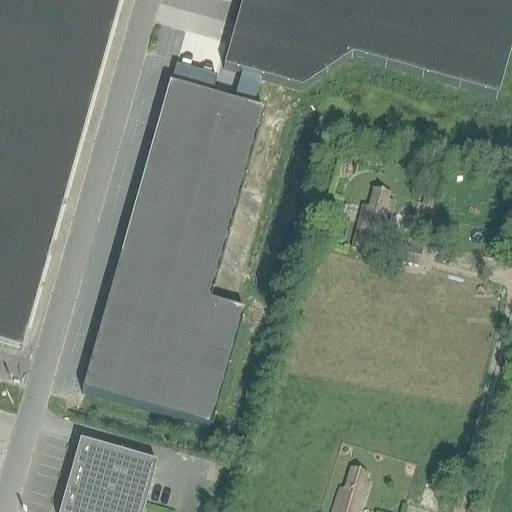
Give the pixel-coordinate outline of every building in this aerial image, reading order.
[(0,0),(0,346),(22,353),(117,0),(0,0)] [(168,87),(81,395),(211,431),(244,314),(209,304),(264,113),(251,110),(259,81),(301,93),(351,59),(497,101),(511,46),(511,0),(242,0),(223,70),(241,76),(233,105),(168,87)] [(378,256),(392,203),(387,202),(389,194),(374,190),(368,210),(363,209),(353,249),(378,256)] [(420,207),(431,210),(436,193),(425,190),(420,207)] [(417,268),(422,251),(398,245),(394,262),(417,268)] [(79,444),(59,511),(142,511),(156,466),(79,444)] [(359,511),(368,484),(364,483),(366,476),(351,471),(345,491),(340,490),(332,511),(359,511)]
